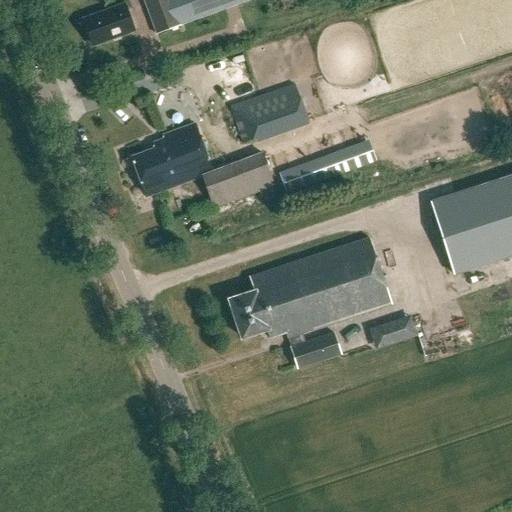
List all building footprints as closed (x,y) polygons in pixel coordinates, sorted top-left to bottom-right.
[(145,0),(158,34),(254,0),(145,0)] [(100,16),(83,22),(85,25),(83,28),(86,35),(89,36),(92,44),(108,39),(108,40),(111,39),(114,43),(121,40),(121,36),(134,31),(125,5),(99,14),(100,16)] [(309,124),(338,114),(325,78),(297,87),(296,83),(231,106),(246,149),(310,127),(309,124)] [(202,176),(213,208),(276,185),(273,176),(291,171),(284,147),(265,153),(214,171),(196,120),(162,132),(163,135),(151,139),(154,148),(131,156),(146,196),(202,176)] [(376,161),(371,147),(281,179),(286,194),(376,161)] [(511,258),(511,176),(434,203),(458,276),(511,258)] [(291,346),(298,368),(341,355),(334,333),(305,342),(301,334),(391,305),(370,239),(249,278),(254,292),(229,300),(236,322),(235,325),(238,333),(240,334),(242,338),(266,330),(269,338),(285,333),(287,339),(291,346)] [(420,311),(378,326),(386,346),(427,331),(420,311)]
